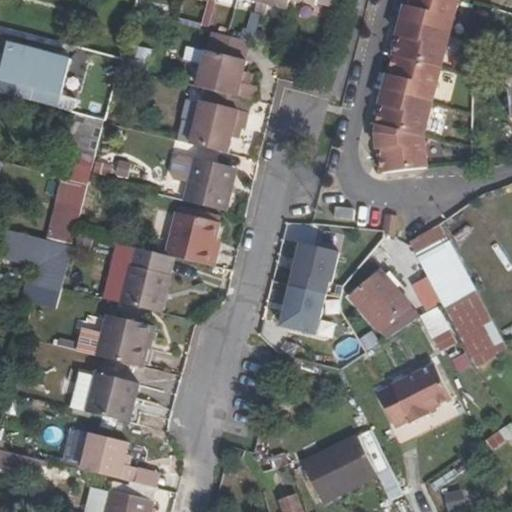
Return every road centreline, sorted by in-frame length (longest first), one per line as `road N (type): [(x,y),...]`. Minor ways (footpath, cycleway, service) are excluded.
road 1 (residential): [(197,511),(302,101)]
road 2 (residential): [(386,0),(340,187),(411,196),(511,175)]
